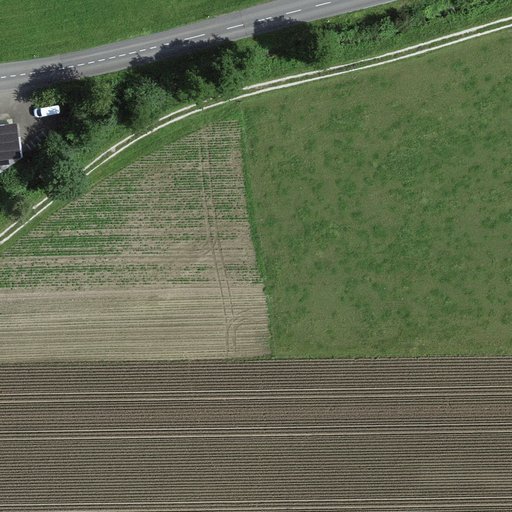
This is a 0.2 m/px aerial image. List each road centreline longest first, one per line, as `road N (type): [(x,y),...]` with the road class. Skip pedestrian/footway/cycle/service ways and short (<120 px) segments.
road 1 (track): [(0,244),(156,126),(511,29)]
road 2 (secondary): [(344,0),(75,69),(0,77)]
